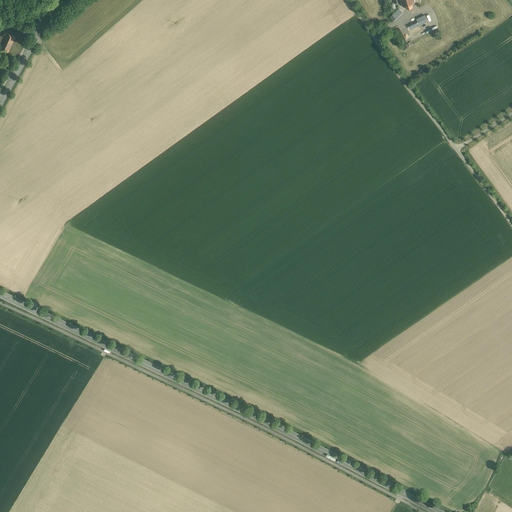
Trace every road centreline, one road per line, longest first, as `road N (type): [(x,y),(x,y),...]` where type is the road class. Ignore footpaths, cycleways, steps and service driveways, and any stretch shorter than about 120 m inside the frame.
road 1 (secondary): [(438,511),(0,294)]
road 2 (unclassified): [(351,0),(511,224)]
